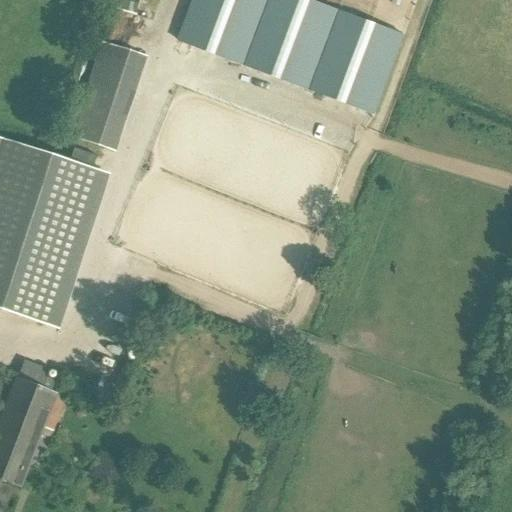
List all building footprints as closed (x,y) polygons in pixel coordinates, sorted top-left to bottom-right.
[(108,0),(106,10),(137,18),(141,0),(108,0)] [(305,0),(194,0),(179,42),(375,116),(404,37),(305,0)] [(102,42),(70,137),(105,149),(136,53),(102,42)] [(0,310),(47,325),(97,171),(0,139),(0,310)] [(54,393),(54,396),(56,396),(81,397),(81,377),(54,376),(54,393)] [(15,379),(7,397),(0,416),(0,481),(29,493),(58,417),(49,413),(56,396),(54,396),(54,393),(15,379)] [(100,451),(89,482),(97,479),(116,486),(123,467),(130,462),(100,451)]
